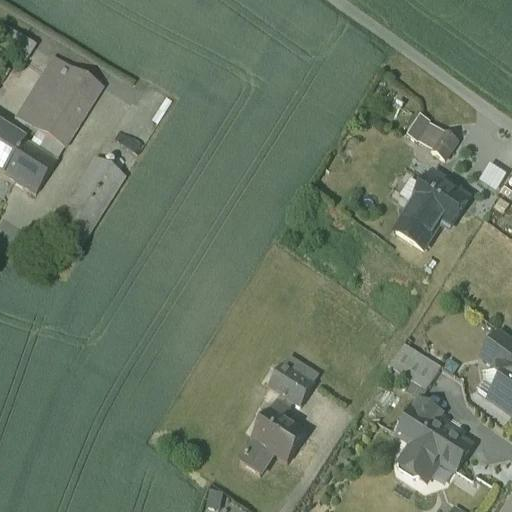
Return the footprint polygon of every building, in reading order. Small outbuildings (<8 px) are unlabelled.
[(105,98),(54,66),(16,127),(67,159),(105,98)] [(458,145),(420,119),(407,140),(445,165),(458,145)] [(58,165),(0,131),(0,177),(14,186),(18,180),(41,194),(58,165)] [(127,185),(95,167),(50,242),(82,261),(127,185)] [(434,177),(396,237),(423,255),(441,228),(449,233),(468,204),(445,189),(448,185),(434,177)] [(511,344),(501,336),(483,363),(499,374),(501,388),(490,404),(511,419),(511,344)] [(441,373),(403,349),(389,373),(426,396),(441,373)] [(252,445),(275,460),(287,468),(306,439),(283,424),(293,408),(299,412),(318,379),(289,360),(263,399),(276,407),(252,445)] [(441,417),(420,404),(397,440),(412,450),(400,469),(401,477),(414,485),(421,484),(431,468),(438,466),(456,477),(472,451),(435,427),(441,417)] [(275,460),(252,445),(239,466),(262,481),(275,460)]
